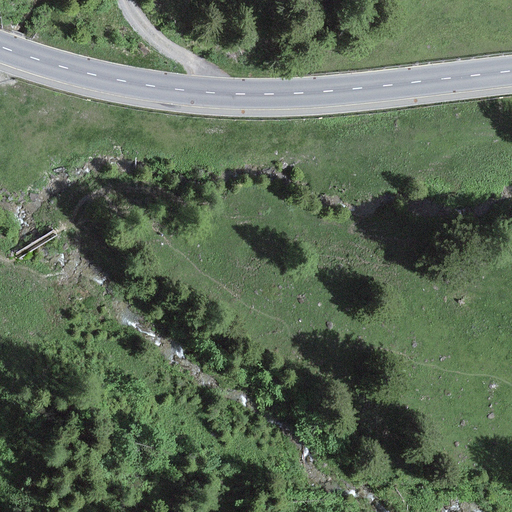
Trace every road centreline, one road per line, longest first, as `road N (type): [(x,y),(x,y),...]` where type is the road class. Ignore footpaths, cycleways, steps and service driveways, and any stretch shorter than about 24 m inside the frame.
road 1 (secondary): [(0,46),(143,86),(213,93),(292,94),(511,71)]
road 2 (track): [(213,93),(206,72),(134,0)]
